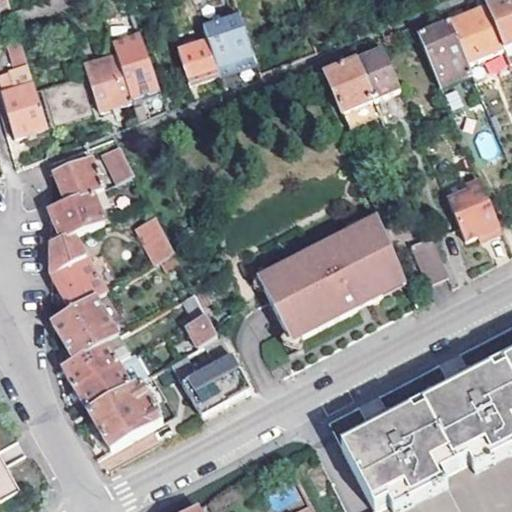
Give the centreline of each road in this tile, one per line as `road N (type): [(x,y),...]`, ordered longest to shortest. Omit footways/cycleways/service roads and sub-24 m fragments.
road 1 (residential): [(511,287),(96,509)]
road 2 (residential): [(16,351),(96,509)]
